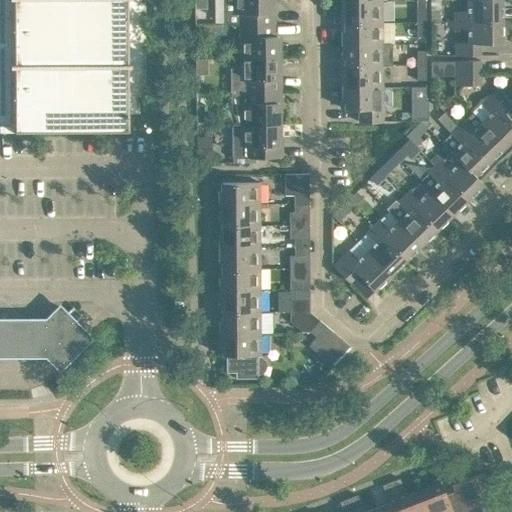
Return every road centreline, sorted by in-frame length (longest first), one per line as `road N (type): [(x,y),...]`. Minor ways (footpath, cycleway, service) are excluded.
road 1 (residential): [(511,197),(375,332),(351,334),(323,308),(316,0)]
road 2 (tertiary): [(175,476),(325,466),(370,438),(511,310)]
road 3 (tertiary): [(511,281),(341,432),(299,446),(181,437)]
